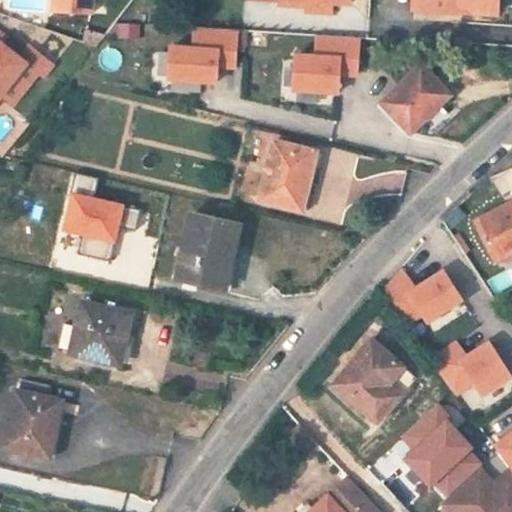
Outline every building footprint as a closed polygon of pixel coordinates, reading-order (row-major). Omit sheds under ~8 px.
[(56,0),(56,11),(93,13),(93,0),(56,0)] [(352,0),(277,0),(282,0),(281,5),(308,7),(334,8),(335,3),(352,4),(352,0)] [(470,8),(474,13),(497,14),(498,0),(431,0),(431,11),(460,13),(460,8),(470,8)] [(308,7),(308,14),(334,15),(334,8),(308,7)] [(143,23),(121,21),(107,35),(142,37),(143,23)] [(189,48),(173,47),(172,46),(170,81),(173,81),(189,82),(219,84),(220,68),(237,69),(240,29),(196,26),(194,48),(189,48)] [(360,37),(321,34),(319,56),(297,55),(295,89),(339,92),(340,76),(357,77),(360,37)] [(21,58),(0,40),(0,101),(29,65),(45,78),(55,65),(30,46),(21,58)] [(115,71),(124,54),(108,46),(100,63),(115,71)] [(452,95),(423,65),(383,102),(413,133),(452,95)] [(82,111),(86,95),(75,93),(71,109),(82,111)] [(309,182),(316,153),(275,143),(261,201),(307,211),(314,183),(309,182)] [(102,177),(79,172),(75,190),(78,191),(70,225),(86,229),(81,249),(113,257),(121,223),(138,227),(143,207),(98,197),(102,177)] [(351,180),(352,196),(400,195),(400,179),(351,180)] [(511,254),(511,204),(477,223),(497,262),(511,254)] [(457,208),(445,218),(454,227),(464,217),(457,208)] [(227,286),(241,225),(195,214),(189,238),(181,276),(189,278),(227,286)] [(463,300),(445,272),(418,289),(402,268),(384,290),(390,298),(387,301),(406,327),(424,313),(429,322),(463,300)] [(122,364),(132,314),(84,302),(73,353),(122,364)] [(356,367),(376,344),(371,340),(351,363),(356,367)] [(458,343),(432,362),(457,394),(475,381),(484,395),(511,376),(511,374),(491,343),(469,357),(458,343)] [(418,379),(376,344),(356,367),(351,363),(333,385),(379,423),(418,379)] [(57,423),(65,425),(70,402),(50,397),(52,387),(24,380),(22,391),(19,390),(6,447),(49,457),(57,423)] [(474,384),(459,397),(468,408),(484,396),(474,384)] [(287,433),(305,454),(318,441),(300,421),(287,433)] [(57,459),(65,425),(57,423),(49,457),(57,459)] [(511,434),(496,447),(511,469),(511,434)] [(511,511),(511,469),(494,484),(480,467),(441,501),(450,511),(511,511)] [(381,511),(348,475),(308,511),(381,511)]
